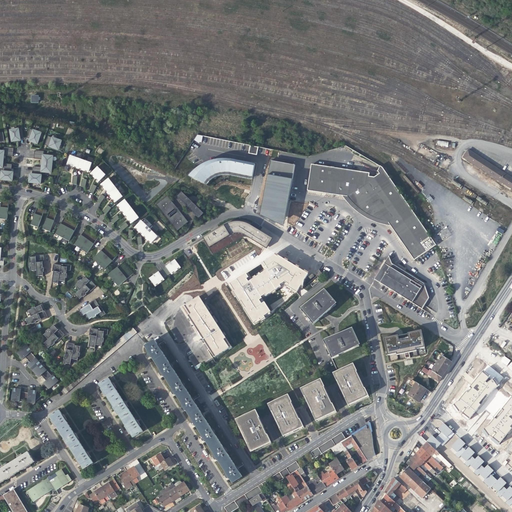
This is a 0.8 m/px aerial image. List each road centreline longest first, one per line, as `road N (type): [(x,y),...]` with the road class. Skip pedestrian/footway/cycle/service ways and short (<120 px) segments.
road 1 (residential): [(235,213),(161,254),(139,256),(83,214),(21,190)]
road 2 (residential): [(229,495),(379,408)]
road 3 (residential): [(363,284),(256,216),(235,213)]
road 4 (unknown): [(461,313),(438,236),(452,170)]
road 5 (residential): [(379,408),(382,380),(363,284)]
road 6 (residential): [(472,343),(363,284)]
